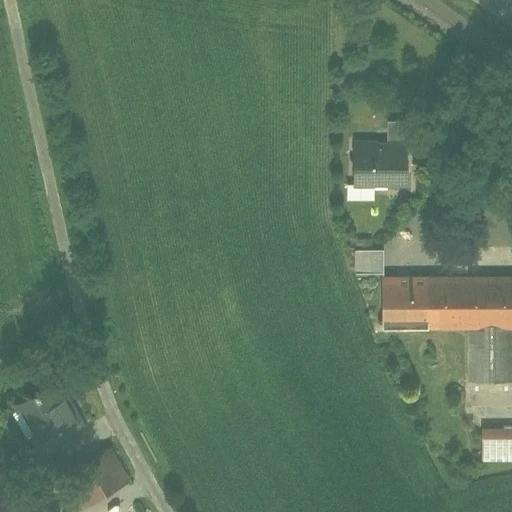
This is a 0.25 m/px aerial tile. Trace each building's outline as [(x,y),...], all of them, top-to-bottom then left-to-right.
[(413,196),(412,147),(356,148),(357,197),(413,196)] [(347,248),(348,272),(377,271),(376,247),(347,248)] [(501,379),(499,276),(378,278),(379,325),(467,324),(468,379),(501,379)] [(66,383),(23,404),(47,452),(90,430),(66,383)] [(511,455),(511,431),(483,433),(484,457),(511,455)] [(107,442),(56,465),(76,506),(126,483),(107,442)]
